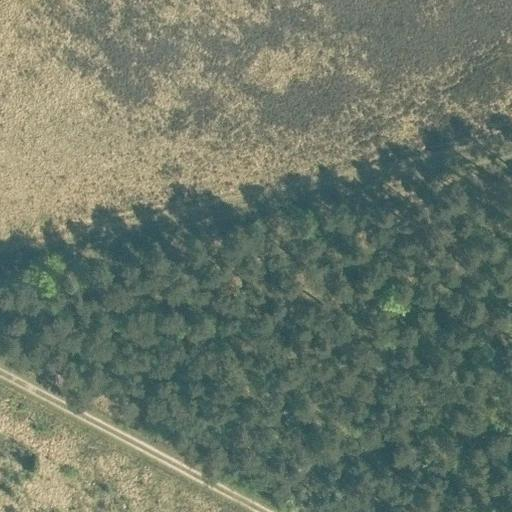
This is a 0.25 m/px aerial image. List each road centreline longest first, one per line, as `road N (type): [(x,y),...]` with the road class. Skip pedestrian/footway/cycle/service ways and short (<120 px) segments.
road 1 (track): [(511,144),(0,261)]
road 2 (track): [(260,511),(0,374)]
